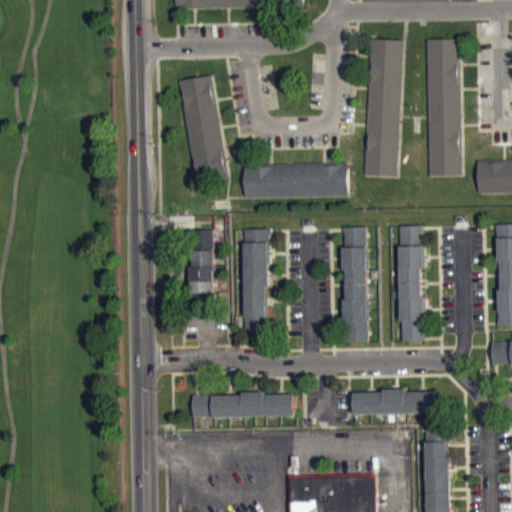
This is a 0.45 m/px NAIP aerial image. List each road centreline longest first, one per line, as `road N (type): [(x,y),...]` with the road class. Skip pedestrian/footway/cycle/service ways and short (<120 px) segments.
road 1 (secondary): [(134,0),(152,511)]
road 2 (residential): [(511,400),(487,401),(440,360),(142,358)]
road 3 (residential): [(136,48),(281,44),(344,9),(511,7)]
road 4 (residential): [(325,25),(333,37),(327,123),(261,123),(246,45)]
road 5 (residential): [(460,223),(463,341),(450,363)]
road 6 (residential): [(308,226),(311,363)]
